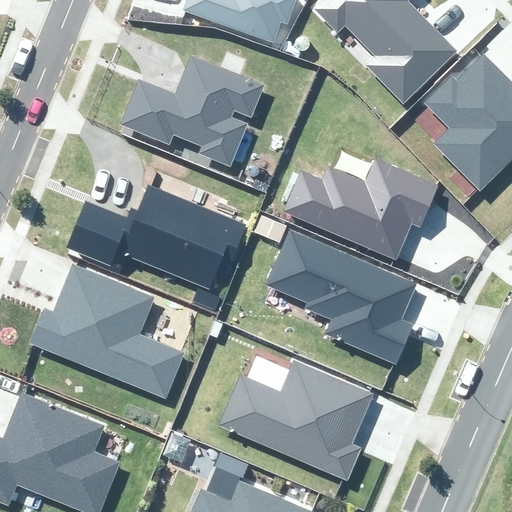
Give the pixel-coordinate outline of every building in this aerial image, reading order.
[(286,25),(294,0),(186,0),(182,12),(272,43),(279,22),(286,25)] [(403,101),(455,50),(407,1),(408,0),(320,0),(313,7),(338,33),(345,26),(374,55),(365,63),(403,101)] [(450,130),(435,145),(478,191),(511,158),(511,81),(484,52),(456,79),(450,72),(421,100),(450,130)] [(252,118),(265,84),(190,54),(175,92),(138,77),(119,125),(170,145),(173,135),(202,146),(199,154),(229,166),(246,124),(231,118),(234,111),(252,118)] [(421,226),(438,184),(374,158),(365,180),(328,164),(322,178),(300,169),(283,212),(395,259),(411,222),(421,226)] [(231,267),(248,224),(148,184),(138,209),(132,207),(128,217),(86,201),(68,248),(110,265),(115,251),(209,288),(219,263),(231,267)] [(292,234),(270,285),(337,314),(326,339),(399,370),(419,324),(408,319),(421,289),(292,234)] [(29,343),(165,398),(183,353),(139,335),(154,297),(72,263),(53,311),(44,307),(29,343)] [(255,360),(229,426),(342,470),(373,390),(294,359),(288,373),(255,360)] [(104,425),(21,392),(3,438),(0,437),(0,502),(9,506),(17,485),(85,511),(98,511),(119,463),(93,452),(104,425)] [(200,481),(188,511),(318,511),(319,510),(240,479),(234,493),(200,481)]
